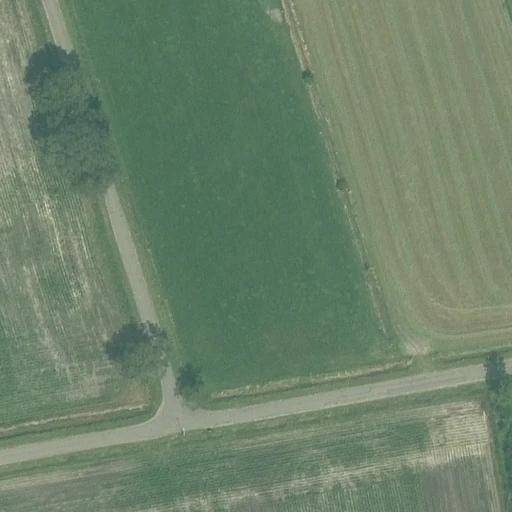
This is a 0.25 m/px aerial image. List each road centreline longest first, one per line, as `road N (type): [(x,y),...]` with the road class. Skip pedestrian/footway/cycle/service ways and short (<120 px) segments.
road 1 (unclassified): [(180,425),(47,0)]
road 2 (unclassified): [(180,425),(511,369)]
road 3 (unclassified): [(0,458),(180,425)]
